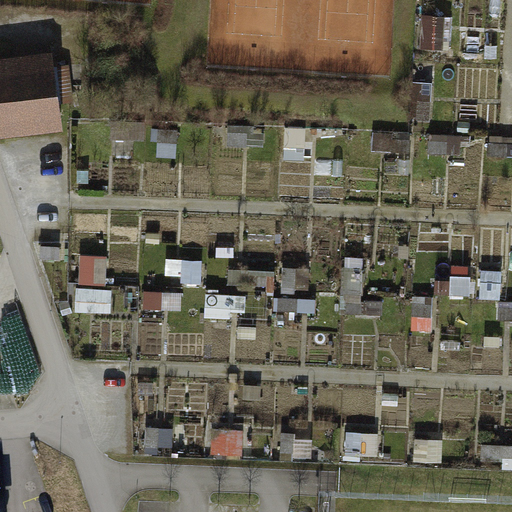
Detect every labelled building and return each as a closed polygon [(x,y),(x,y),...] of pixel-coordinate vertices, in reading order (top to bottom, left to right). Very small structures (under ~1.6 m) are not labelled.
[(425,35),(454,36),(454,13),(425,12),(425,35)] [(55,48),(0,55),(0,125),(1,136),(64,128),(61,102),(75,100),(70,63),(57,64),(55,48)] [(83,281),(110,281),(110,253),(83,252),(83,281)] [(79,309),(115,310),(116,286),(80,285),(79,309)] [(237,305),(247,306),(247,294),(210,293),(210,311),(236,312),(237,305)]
